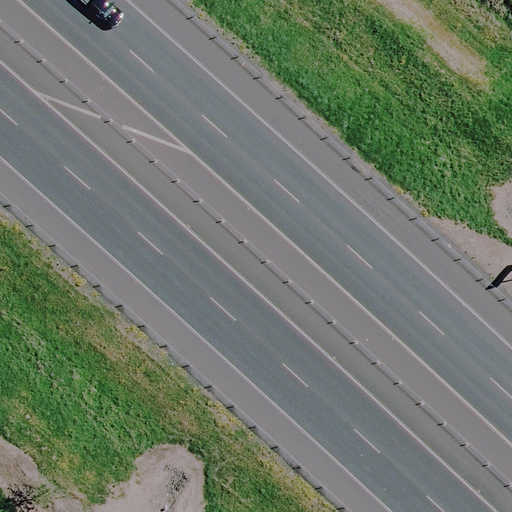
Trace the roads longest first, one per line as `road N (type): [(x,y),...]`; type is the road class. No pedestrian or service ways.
road 1 (motorway): [(48,0),(511,400)]
road 2 (motorway): [(433,511),(114,202),(0,108)]
